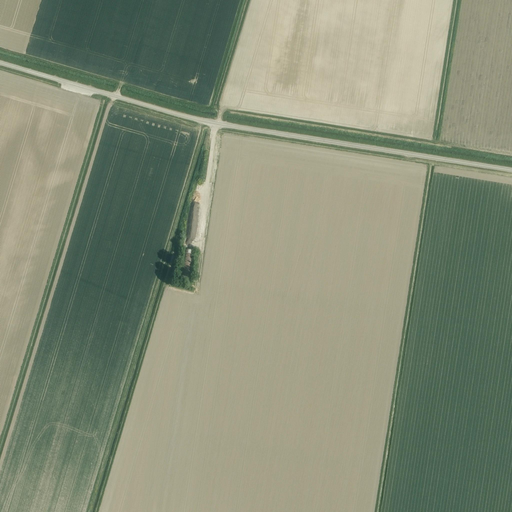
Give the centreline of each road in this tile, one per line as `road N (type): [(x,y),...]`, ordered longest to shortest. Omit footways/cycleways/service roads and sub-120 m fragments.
road 1 (tertiary): [(511,170),(204,121),(0,62)]
road 2 (track): [(196,295),(215,150),(204,121)]
